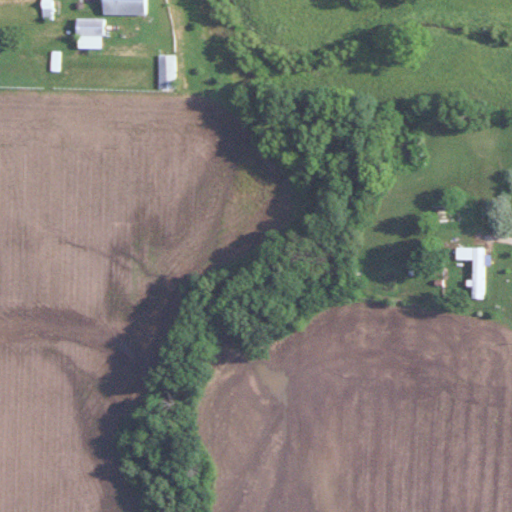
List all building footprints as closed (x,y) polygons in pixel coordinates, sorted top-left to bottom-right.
[(50,0),(40,0),(41,18),(51,18),(50,0)] [(101,0),(102,14),(144,14),(144,0),(101,0)] [(101,17),(75,17),(75,48),(101,48),(101,17)] [(173,54),(157,54),(157,88),(173,88),(173,54)] [(482,246),(455,246),(455,257),(471,257),(471,297),(482,297),(482,246)]
